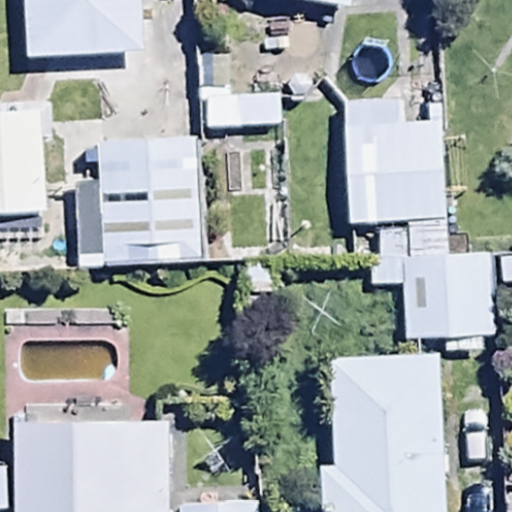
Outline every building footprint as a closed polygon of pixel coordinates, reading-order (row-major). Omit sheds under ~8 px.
[(26,0),(29,61),(146,57),(143,0),(26,0)] [(294,0),(351,10),(352,0),(294,0)] [(181,61),(149,64),(155,125),(186,122),(181,61)] [(140,72),(106,73),(107,131),(141,130),(140,72)] [(401,125),(400,102),(343,103),(347,227),(448,224),(445,123),(401,125)] [(44,111),(0,112),(0,215),(47,214),(44,111)] [(195,141),(96,148),(98,185),(73,187),(80,280),(204,271),(195,141)] [(511,258),(445,254),(445,228),(406,228),(406,235),(380,235),(380,254),(368,254),(368,290),(408,290),(408,343),(443,343),(443,353),(479,352),(479,337),(492,337),(492,285),(511,285),(511,258)] [(444,511),(434,356),(327,363),(334,474),(318,475),(320,511),(444,511)] [(165,511),(164,429),(13,431),(13,511),(165,511)]
